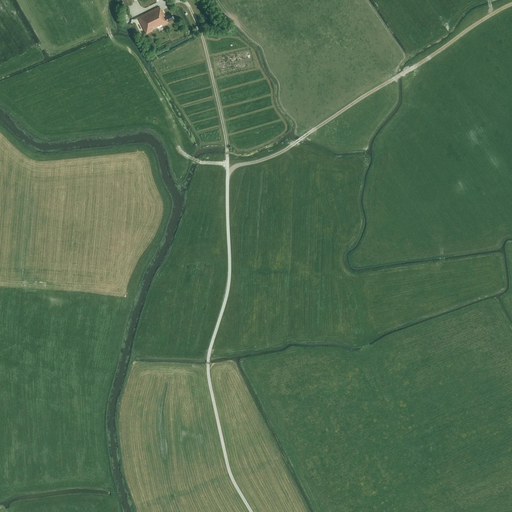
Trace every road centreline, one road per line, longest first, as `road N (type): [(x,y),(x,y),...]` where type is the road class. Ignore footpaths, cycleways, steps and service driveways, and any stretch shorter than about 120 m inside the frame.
road 1 (unclassified): [(248,511),(227,474),(207,362),(230,282),(225,145),(201,34),(188,5),(177,1)]
road 2 (track): [(226,163),(288,147),(485,9),(511,0)]
